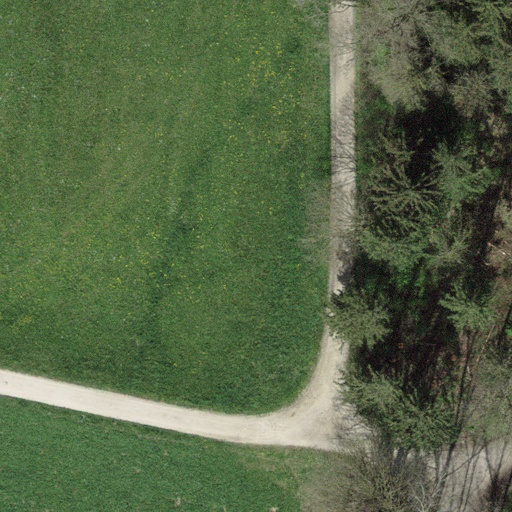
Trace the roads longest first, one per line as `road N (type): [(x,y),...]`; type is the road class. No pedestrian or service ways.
road 1 (track): [(347,0),(331,443)]
road 2 (track): [(331,443),(0,384)]
road 3 (track): [(511,455),(419,461),(331,443)]
